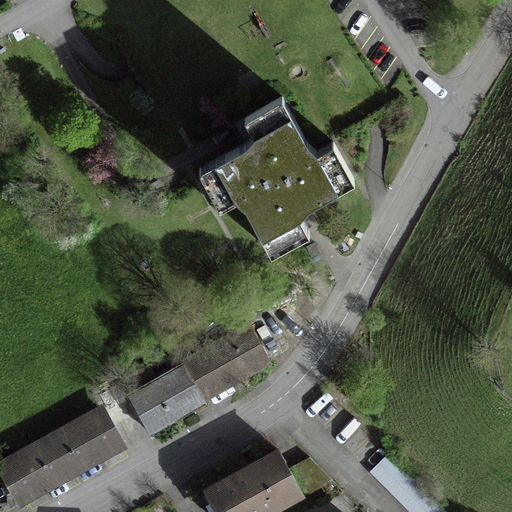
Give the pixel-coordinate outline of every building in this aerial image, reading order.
[(198,170),(219,207),(235,198),(315,153),(306,144),(280,98),(243,119),(252,135),(244,145),(198,170)] [(244,206),(270,252),(307,232),(298,216),(306,206),(352,181),(332,143),(315,153),(235,198),(244,206)] [(52,240),(39,247),(53,273),(67,266),(52,240)] [(304,300),(302,297),(270,315),(285,342),(307,329),(314,318),(310,311),(321,305),(315,294),(304,300)] [(267,362),(248,327),(127,395),(148,435),(204,403),(201,399),(267,362)] [(120,446),(100,411),(0,465),(0,467),(19,502),(120,446)] [(327,479),(328,478),(308,459),(288,470),(278,452),(204,492),(215,511),(265,511),(300,493),(303,498),(314,491),(312,487),(327,479)] [(443,511),(387,455),(369,473),(407,511),(443,511)]
